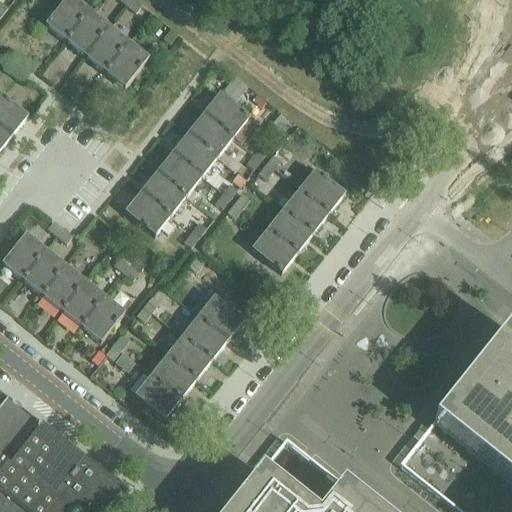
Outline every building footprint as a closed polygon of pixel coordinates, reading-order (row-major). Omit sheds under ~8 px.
[(45,30),(65,46),(89,16),(69,0),(45,30)] [(126,10),(132,2),(130,0),(118,0),(117,3),(126,10)] [(135,17),(141,9),(132,2),(126,10),(135,17)] [(89,16),(65,46),(85,62),(108,32),(89,16)] [(108,32),(85,62),(104,77),(128,48),(108,32)] [(171,49),(179,39),(171,32),(162,43),(171,49)] [(128,48),(104,77),(124,93),(148,64),(128,48)] [(235,82),(224,96),(235,105),(247,91),(235,82)] [(0,100),(0,133),(11,142),(27,122),(0,100)] [(219,100),(203,120),(233,144),(249,124),(219,100)] [(203,120),(187,139),(217,163),(233,144),(203,120)] [(0,133),(0,156),(11,142),(0,133)] [(187,139),(172,159),(201,182),(217,163),(187,139)] [(261,150),(253,160),(260,165),(268,156),(261,150)] [(172,159),(156,178),(186,202),(201,182),(172,159)] [(253,174),(260,165),(253,160),(246,169),(253,174)] [(273,161),(266,170),(273,175),(280,166),(273,161)] [(273,175),(266,170),(258,179),(265,185),(273,175)] [(314,176),(298,196),(328,220),(344,200),(314,176)] [(156,178),(141,198),(170,221),(186,202),(156,178)] [(237,180),(232,186),(239,191),(244,185),(237,180)] [(230,190),(222,199),(229,205),(236,195),(230,190)] [(328,220),(298,196),(283,215),(312,239),(328,220)] [(141,198),(125,218),(154,241),(170,221),(141,198)] [(221,214),(229,205),(222,199),(214,209),(221,214)] [(242,200),(235,209),(242,214),(249,205),(242,200)] [(234,224),(242,214),(235,209),(227,218),(234,224)] [(312,239),(283,215),(267,235),(297,259),(312,239)] [(57,241),(63,233),(54,226),(48,234),(57,241)] [(198,243),(206,234),(199,228),(191,238),(198,243)] [(67,248),(73,241),(63,233),(57,241),(67,248)] [(110,254),(121,240),(114,233),(102,248),(110,254)] [(297,259),(267,235),(251,255),(281,279),(297,259)] [(191,253),(198,243),(191,238),(184,247),(191,253)] [(2,269),(22,285),(45,256),(25,240),(2,269)] [(45,256),(22,285),(41,301),(65,271),(45,256)] [(113,271),(122,278),(128,271),(118,264),(113,271)] [(65,271),(41,301),(61,316),(84,287),(65,271)] [(137,279),(128,271),(122,278),(132,286),(137,279)] [(84,287),(61,316),(80,332),(104,302),(84,287)] [(104,302),(80,332),(100,348),(124,318),(104,302)] [(213,302),(197,322),(227,346),(243,326),(213,302)] [(151,303),(144,312),(151,318),(158,309),(151,303)] [(151,318),(144,312),(136,322),(143,327),(151,318)] [(227,346),(197,322),(182,342),(211,366),(227,346)] [(511,511),(511,336),(509,333),(433,428),(511,491),(511,511)] [(119,356),(127,347),(120,342),(112,351),(119,356)] [(211,366),(182,342),(166,362),(196,385),(211,366)] [(112,366),(119,356),(112,351),(105,360),(112,366)] [(196,385),(166,362),(151,381),(180,405),(196,385)] [(180,405),(151,381),(135,401),(164,425),(180,405)] [(17,511),(0,498),(0,474),(5,467),(6,467),(38,427),(7,402),(0,410),(0,511),(17,511)] [(41,429),(39,432),(9,470),(6,467),(5,467),(0,474),(0,498),(17,511),(115,511),(127,498),(41,429)] [(368,511),(342,490),(324,511),(305,511),(261,476),(232,511),(368,511)]
